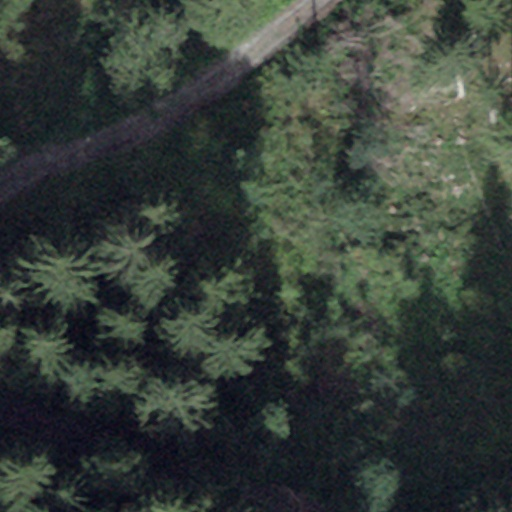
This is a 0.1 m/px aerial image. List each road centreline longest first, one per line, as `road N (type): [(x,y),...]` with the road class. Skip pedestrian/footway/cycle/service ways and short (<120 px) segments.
road 1 (track): [(0,197),(114,139),(289,32),(324,0)]
road 2 (track): [(257,511),(0,399)]
